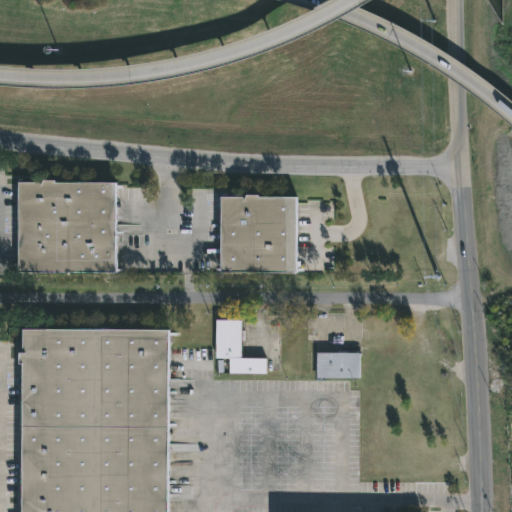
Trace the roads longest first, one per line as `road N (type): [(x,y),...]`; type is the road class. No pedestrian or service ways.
road 1 (residential): [(0,298),(469,296)]
road 2 (secondary): [(0,138),(245,164),(462,165)]
road 3 (motorway): [(0,74),(131,75),(178,66),(290,32),(355,0)]
road 4 (tertiary): [(462,165),(480,511)]
road 5 (motorway): [(312,0),(386,29),(511,111)]
road 6 (secondary): [(457,0),(462,165)]
